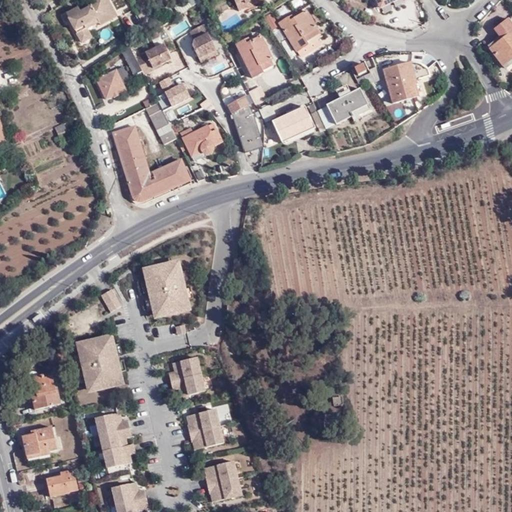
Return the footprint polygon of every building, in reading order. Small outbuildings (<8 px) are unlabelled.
[(116,17),(107,1),(104,2),(102,0),(88,0),(82,3),(86,10),(79,13),(77,9),(66,15),(69,22),(77,37),(87,32),(85,30),(83,26),(103,16),(107,22),(116,17)] [(193,9),(200,4),(197,0),(190,0),(188,1),(193,9)] [(264,0),(245,0),(241,2),(245,9),(264,0)] [(378,0),(383,8),(398,0),(378,0)] [(180,16),(193,9),(188,1),(175,8),(180,16)] [(305,39),(319,31),(308,13),(295,20),(293,17),(280,24),(297,54),(309,47),(308,44),(305,39)] [(99,26),(107,22),(103,16),(83,26),(85,30),(98,24),(99,26)] [(169,39),(192,30),(188,19),(165,28),(169,39)] [(489,51),(502,68),(505,66),(511,69),(511,26),(507,20),(493,31),(501,41),(489,51)] [(197,28),(192,32),(195,41),(194,46),(202,63),(219,55),(205,25),(197,28)] [(159,30),(151,35),(153,39),(161,35),(159,30)] [(322,36),(319,31),(305,39),(308,44),(322,36)] [(90,39),(87,32),(77,37),(78,37),(81,44),(90,39)] [(255,79),(262,75),(264,74),(260,67),(272,61),(272,60),(261,38),(248,44),(246,41),(237,46),(255,79)] [(165,44),(147,53),(148,54),(138,59),(145,73),(172,59),(165,44)] [(130,48),(122,53),(134,75),(142,71),(130,48)] [(264,74),(262,75),(263,76),(272,72),(277,67),(273,59),(272,60),(272,61),(260,67),(264,74)] [(429,78),(427,69),(420,65),(411,64),(385,70),(393,105),(417,99),(413,81),(429,78)] [(362,66),(354,70),(358,76),(365,73),(362,66)] [(130,83),(123,68),(96,82),(107,101),(113,98),(114,99),(121,96),(120,94),(126,92),(123,86),(130,83)] [(371,77),(364,80),(369,87),(381,82),(376,70),(369,73),(371,77)] [(261,85),(249,91),(258,108),(269,103),(261,85)] [(340,99),(351,93),(347,85),(336,90),(340,99)] [(326,105),(336,124),(352,116),(355,121),(360,118),(358,114),(370,108),(360,89),(351,93),(340,99),(326,105)] [(172,109),(177,119),(209,104),(204,94),(172,109)] [(252,113),(244,97),(228,105),(237,121),(246,154),(262,150),(252,113)] [(158,103),(145,109),(164,145),(177,139),(169,124),(158,103)] [(315,130),(303,105),(284,115),(285,118),(274,124),(284,145),(315,130)] [(327,130),(336,124),(326,105),(317,110),(327,130)] [(278,117),(272,106),(260,111),(266,124),(278,117)] [(194,133),(183,139),(196,162),(204,158),(204,154),(207,154),(210,154),(214,151),(214,148),(223,143),(213,124),(194,133)] [(152,174),(135,127),(113,134),(132,196),(138,202),(145,201),(191,182),(190,179),(193,178),(191,174),(188,175),(181,161),(164,169),(160,161),(157,162),(161,170),(152,174)] [(181,133),(183,139),(194,133),(191,128),(181,133)] [(43,177),(66,165),(62,156),(38,167),(43,177)] [(191,166),(199,181),(205,178),(198,163),(191,166)] [(154,316),(163,313),(164,317),(181,313),(180,309),(189,307),(187,299),(185,289),(183,282),(181,272),(179,264),(170,267),(169,263),(152,267),(153,270),(144,273),(146,282),(148,293),(150,299),(152,309),(154,316)] [(111,290),(101,296),(111,313),(121,306),(111,290)] [(185,333),(184,325),(176,327),(177,335),(185,333)] [(113,384),(123,381),(120,372),(118,362),(118,360),(116,355),(114,345),(113,339),(103,341),(102,338),(86,342),(87,345),(77,347),(79,355),(82,365),(83,372),(86,382),(87,390),(97,387),(98,391),(114,387),(113,384)] [(201,375),(197,358),(176,363),(178,372),(175,373),(169,374),(171,382),(201,375)] [(205,392),(201,375),(171,382),(173,390),(179,388),(182,388),(184,397),(205,392)] [(61,406),(58,394),(55,395),(51,379),(44,380),(44,377),(34,379),(38,401),(33,402),(35,412),(61,406)] [(334,406),(343,405),(341,397),(333,399),(334,406)] [(220,427),(216,409),(190,416),(192,425),(190,425),(188,426),(190,433),(220,427)] [(100,436),(130,429),(128,421),(121,422),(119,423),(117,414),(96,419),(100,436)] [(224,443),(220,427),(190,433),(191,441),(193,441),(196,440),(198,450),(224,443)] [(125,447),(123,438),(125,438),(132,436),(130,429),(100,436),(104,452),(125,447)] [(22,436),(26,459),(50,453),(56,452),(51,430),(22,436)] [(129,464),(127,455),(129,454),(136,453),(134,445),(127,446),(125,447),(104,452),(108,469),(129,464)] [(50,453),(26,459),(27,462),(51,457),(50,453)] [(237,478),(234,462),(208,468),(210,477),(208,478),(206,478),(208,485),(237,478)] [(80,491),(75,471),(65,473),(66,477),(50,481),(53,499),(72,495),(72,493),(80,491)] [(242,495),(237,478),(208,485),(210,493),(211,493),(214,492),(216,501),(242,495)] [(136,493),(134,483),(113,488),(117,505),(147,498),(145,491),(138,492),(136,493)] [(142,507),(148,506),(147,498),(117,505),(118,511),(140,511),(139,508),(142,507)]
